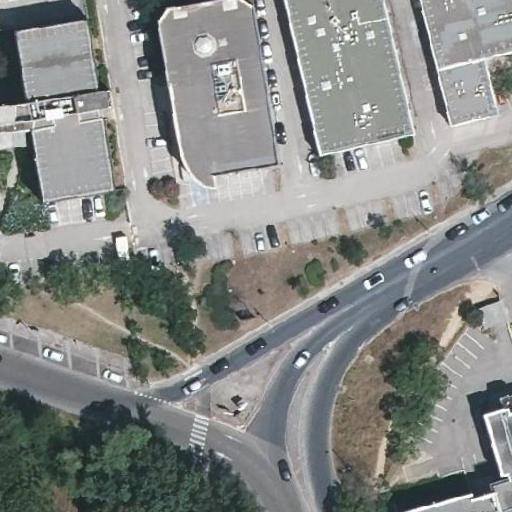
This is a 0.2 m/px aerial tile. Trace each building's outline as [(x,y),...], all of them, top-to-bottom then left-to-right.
[(253,0),(214,0),(204,2),(156,9),(176,137),(178,148),(180,157),(183,162),(186,167),(189,170),(192,174),(195,179),(199,181),(203,182),(207,185),(211,186),(216,187),(215,174),(280,164),(253,0)] [(382,0),(284,0),(320,156),(414,134),(382,0)] [(511,0),(420,0),(451,125),(498,114),(484,58),(511,50),(511,0)] [(85,21),(15,32),(26,102),(31,132),(42,203),(113,192),(101,120),(98,120),(97,112),(109,111),(106,92),(94,93),(92,86),(95,86),(85,21)] [(26,102),(0,105),(0,136),(23,133),(31,132),(26,102)] [(0,150),(25,147),(23,133),(0,136),(0,150)] [(484,325),(507,317),(501,296),(477,304),(484,325)] [(511,511),(511,410),(509,412),(507,407),(485,413),(502,473),(507,472),(509,479),(493,483),(495,491),(472,497),(471,492),(398,511),(511,511)]
